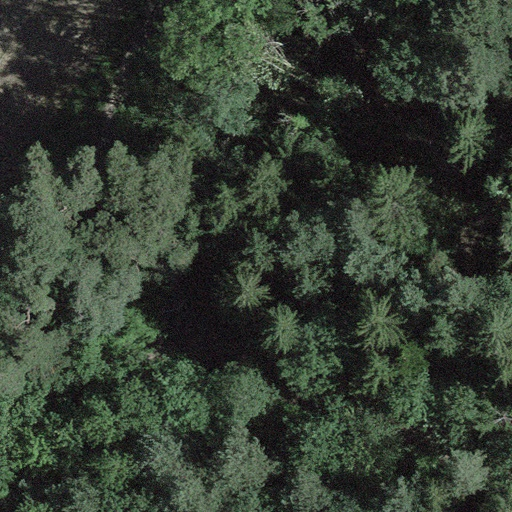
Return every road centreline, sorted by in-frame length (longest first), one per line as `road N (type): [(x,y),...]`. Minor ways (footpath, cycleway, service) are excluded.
road 1 (track): [(511,459),(186,332),(43,390),(0,434)]
road 2 (track): [(169,0),(113,195),(186,332)]
